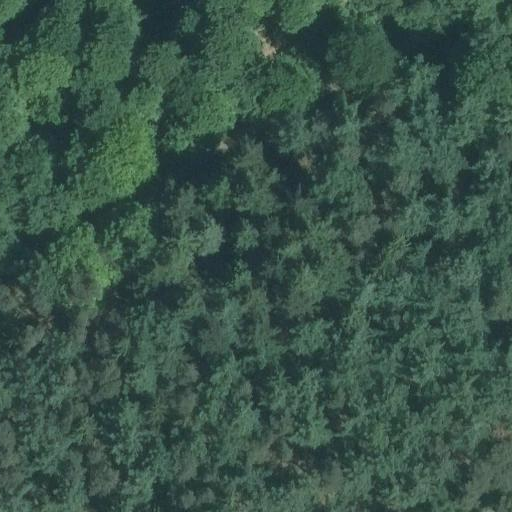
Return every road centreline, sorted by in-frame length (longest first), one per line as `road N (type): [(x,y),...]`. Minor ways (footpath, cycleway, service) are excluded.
road 1 (track): [(0,260),(469,0)]
road 2 (track): [(0,98),(72,214)]
